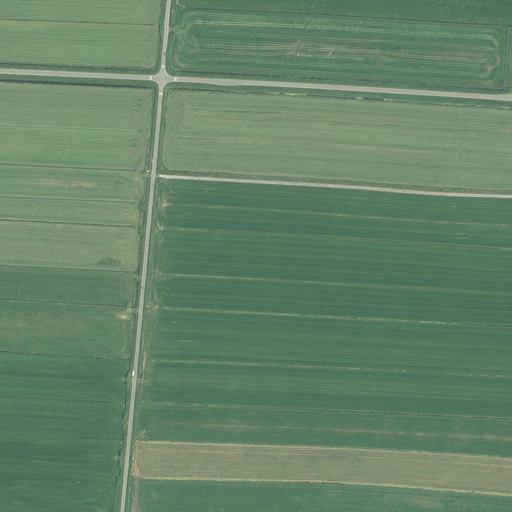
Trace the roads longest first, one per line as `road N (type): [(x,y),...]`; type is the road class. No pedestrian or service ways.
road 1 (unclassified): [(122,511),(162,78)]
road 2 (track): [(511,196),(153,175)]
road 3 (unclassified): [(511,98),(162,78)]
road 4 (unclassified): [(162,78),(0,71)]
